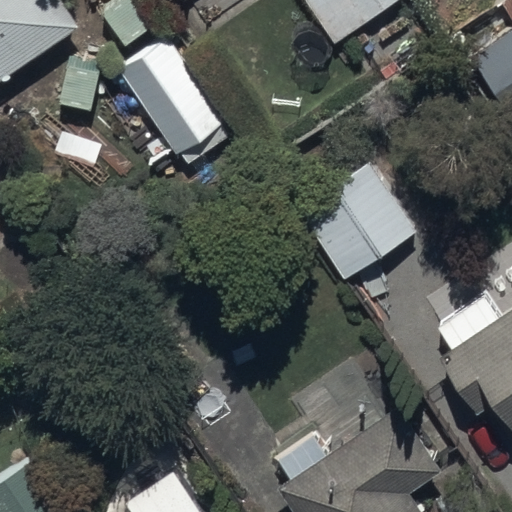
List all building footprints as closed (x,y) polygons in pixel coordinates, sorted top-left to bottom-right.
[(0,0),(0,73),(83,16),(71,0),(0,0)] [(385,0),(309,0),(336,36),(385,0)] [(511,21),(510,23),(503,13),(460,44),(474,64),(479,60),(511,105),(511,21)] [(169,31),(120,62),(188,156),(235,122),(169,31)] [(420,225),(373,154),(305,198),(352,269),(420,225)] [(511,301),(500,310),(487,290),(441,320),(453,340),(445,345),(479,399),(499,387),(511,407),(511,301)] [(294,474),(287,479),(308,511),(431,511),(411,480),(445,458),(403,394),(330,442),(320,428),(281,454),(294,474)] [(89,511),(45,442),(0,470),(0,511),(89,511)]
